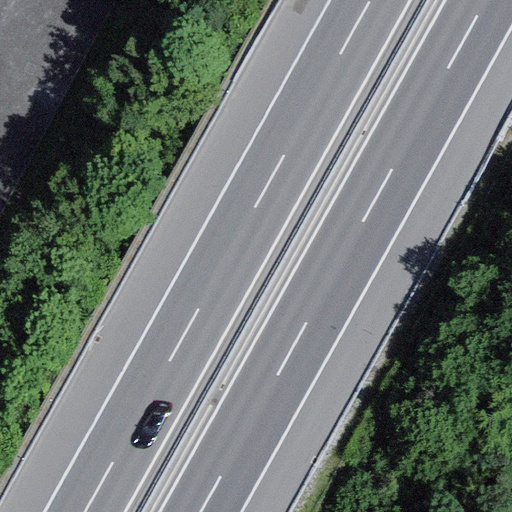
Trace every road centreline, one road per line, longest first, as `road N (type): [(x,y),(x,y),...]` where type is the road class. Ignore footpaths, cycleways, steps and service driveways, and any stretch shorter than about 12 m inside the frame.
road 1 (motorway): [(200,511),(485,0)]
road 2 (motorway): [(369,0),(85,511)]
